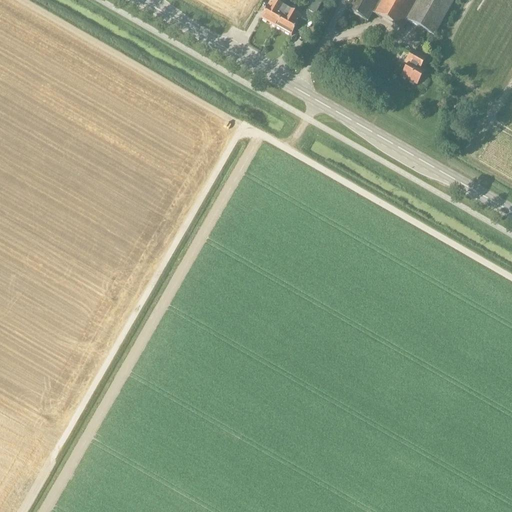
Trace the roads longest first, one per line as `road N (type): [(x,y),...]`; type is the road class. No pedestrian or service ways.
road 1 (track): [(511,279),(242,126),(20,511)]
road 2 (primary): [(511,213),(316,100)]
road 3 (primary): [(316,100),(141,0)]
